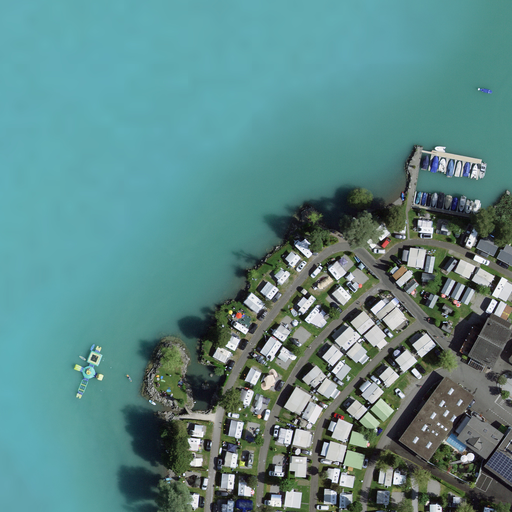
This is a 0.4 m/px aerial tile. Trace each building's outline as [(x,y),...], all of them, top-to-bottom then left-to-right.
[(451,231),(454,219),(445,217),(442,229),(451,231)] [(486,232),(480,248),(498,254),(503,238),(486,232)] [(511,263),(511,244),(508,242),(500,257),(511,263)] [(411,266),(427,267),(428,247),(412,246),(411,266)] [(471,278),(478,265),(463,258),(457,271),(471,278)] [(403,284),(414,274),(405,264),(394,274),(403,284)] [(475,281),(492,287),(497,273),(480,267),(475,281)] [(510,301),(511,295),(511,280),(503,277),(495,294),(510,301)] [(455,281),(448,278),(442,291),(449,294),(455,281)] [(465,285),(458,282),(451,296),(458,299),(465,285)] [(342,283),(332,292),(342,302),(351,293),(342,283)] [(475,290),(468,287),(461,300),(468,303),(475,290)] [(481,291),(473,306),(492,315),(499,300),(481,291)] [(439,296),(431,292),(425,304),(432,308),(439,296)] [(394,330),(410,317),(392,295),(376,308),(394,330)] [(497,311),(510,318),(511,314),(511,304),(504,300),(497,311)] [(454,310),(447,305),(444,309),(447,310),(445,312),(449,315),(450,312),(452,313),(454,310)] [(366,309),(353,321),(365,334),(378,322),(366,309)] [(494,315),(473,354),(491,363),(508,331),(506,330),(510,323),(494,315)] [(366,334),(377,346),(389,334),(378,323),(366,334)] [(348,350),(363,336),(353,325),(338,338),(348,350)] [(444,326),(442,329),(451,334),(453,331),(450,329),(452,327),(449,325),(447,327),(444,326)] [(304,326),(298,336),(308,342),(314,332),(304,326)] [(423,354),(439,345),(430,332),(415,342),(423,354)] [(362,362),(370,348),(357,341),(349,355),(362,362)] [(265,355),(275,358),(279,347),(269,344),(265,355)] [(325,356),(335,365),(346,353),(335,344),(325,356)] [(400,359),(408,369),(418,361),(411,351),(400,359)] [(341,360),(335,373),(347,379),(353,365),(341,360)] [(315,387),(329,376),(320,364),(306,376),(315,387)] [(390,385),(402,376),(393,365),(381,374),(390,385)] [(328,376),(319,389),(332,397),(340,384),(328,376)] [(440,440),(441,441),(461,414),(459,413),(472,396),(447,378),(403,439),(427,457),(440,440)] [(375,403),(387,390),(376,381),(365,393),(375,403)] [(287,406),(304,414),(314,393),(297,386),(287,406)] [(381,398),(370,409),(383,421),(394,410),(381,398)] [(318,423),(325,406),(312,400),(305,417),(318,423)] [(368,411),(359,420),(371,432),(379,423),(368,411)] [(478,445),(487,451),(499,434),(486,424),(481,423),(466,413),(456,426),(464,432),(461,436),(475,446),(478,445)] [(243,436),(244,418),(233,418),(232,435),(243,436)] [(310,446),(313,430),(299,427),(295,444),(310,446)] [(352,430),(349,442),(365,447),(368,434),(352,430)] [(511,479),(511,433),(490,463),(511,479)] [(347,450),(344,464),(361,469),(365,454),(347,450)] [(309,476),(310,455),(295,455),(294,476),(309,476)] [(330,468),(331,481),(342,481),(341,467),(330,468)] [(383,467),(381,482),(394,484),(396,469),(383,467)] [(198,486),(203,486),(204,472),(192,472),(192,484),(198,485),(198,486)] [(303,507),(305,490),(290,488),(288,505),(303,507)] [(327,503),(339,503),(340,489),(327,488),(327,503)] [(392,503),(392,490),(380,489),(380,503),(392,503)]
